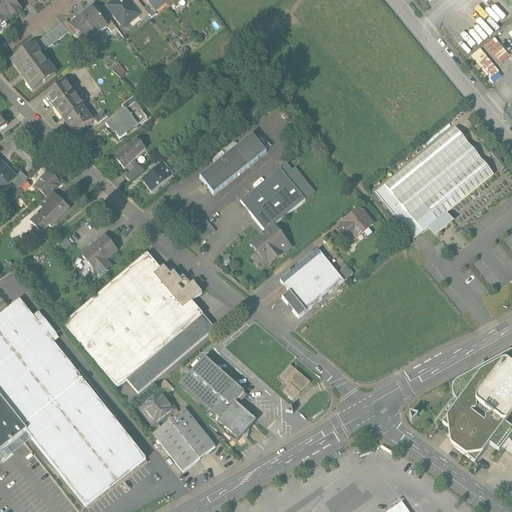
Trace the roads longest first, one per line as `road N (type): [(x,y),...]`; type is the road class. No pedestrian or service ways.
road 1 (residential): [(0,82),(167,241),(368,408)]
road 2 (unclassified): [(368,408),(188,511)]
road 3 (residential): [(511,141),(398,0)]
road 4 (unclassified): [(368,408),(503,511)]
road 5 (unclassified): [(511,328),(368,408)]
